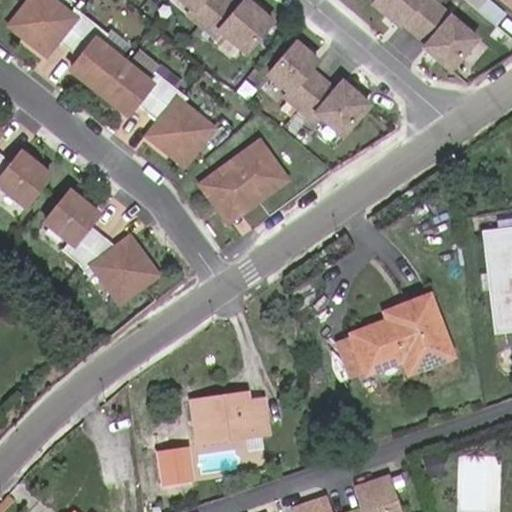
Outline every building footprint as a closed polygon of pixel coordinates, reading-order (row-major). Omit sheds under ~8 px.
[(148,138),(184,166),(212,131),(177,103),(183,96),(159,76),(151,87),(94,41),(102,32),(77,12),(72,18),(49,0),(30,0),(25,7),(9,26),(45,54),(55,41),(78,59),(70,70),(99,93),(128,116),(136,106),(159,124),(148,138)] [(272,28),(243,2),(235,10),(222,0),(167,0),(186,15),(182,20),(212,45),(217,40),(243,61),(272,28)] [(421,54),(449,79),(480,46),(426,0),(377,0),(369,10),(399,36),(403,32),(424,51),(421,54)] [(370,111),(340,85),(332,93),(311,74),(318,66),(293,44),(262,81),(283,98),(279,103),(309,127),(314,122),(340,144),(370,111)] [(199,187),(216,209),(229,199),(224,192),(231,187),(247,208),(283,181),(256,144),(220,172),(222,175),(215,180),(213,177),(206,181),(199,187)] [(0,188),(24,209),(44,185),(48,180),(19,156),(11,166),(0,157),(0,188)] [(229,199),(216,209),(227,223),(247,208),(231,187),(224,192),(229,199)] [(96,220),(67,196),(63,200),(44,225),(71,247),(64,258),(74,266),(84,275),(91,270),(118,306),(154,279),(127,243),(115,252),(88,229),(96,220)] [(511,222),(496,224),(497,232),(511,229),(511,222)] [(511,229),(497,232),(484,233),(497,329),(511,327),(511,229)] [(346,341),(361,377),(363,382),(400,369),(404,379),(449,361),(424,299),(380,316),(382,322),(344,337),(346,341)] [(348,381),(361,377),(346,341),(334,346),(348,381)] [(192,403),(198,444),(267,434),(262,401),(249,402),(247,394),(192,403)] [(147,497),(169,493),(166,471),(146,474),(147,497)] [(397,511),(386,478),(346,490),(353,511),(352,511),(323,511),(319,500),(283,511),(282,511),(397,511)]
